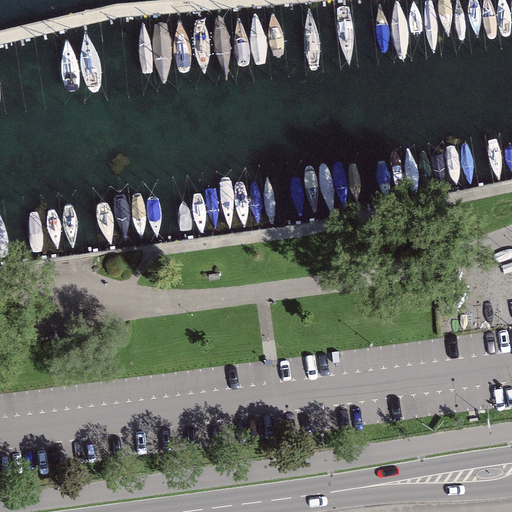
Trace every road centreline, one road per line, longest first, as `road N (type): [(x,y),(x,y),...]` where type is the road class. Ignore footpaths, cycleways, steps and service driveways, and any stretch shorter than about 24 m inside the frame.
road 1 (primary): [(511,453),(285,499)]
road 2 (primary): [(285,499),(511,486)]
